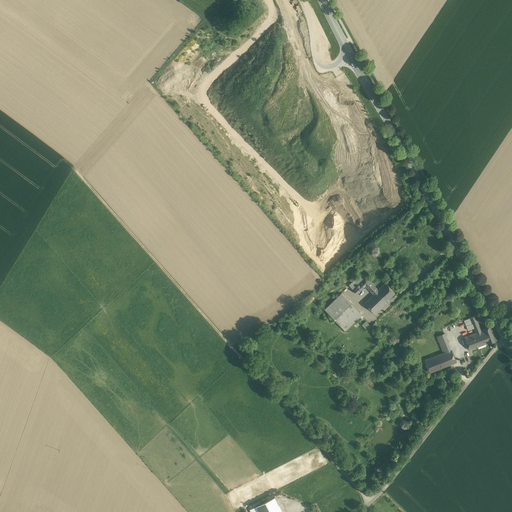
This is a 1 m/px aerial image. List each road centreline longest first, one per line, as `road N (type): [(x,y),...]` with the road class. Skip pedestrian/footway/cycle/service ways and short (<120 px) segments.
road 1 (track): [(369,504),(72,168)]
road 2 (secondary): [(511,351),(321,0)]
